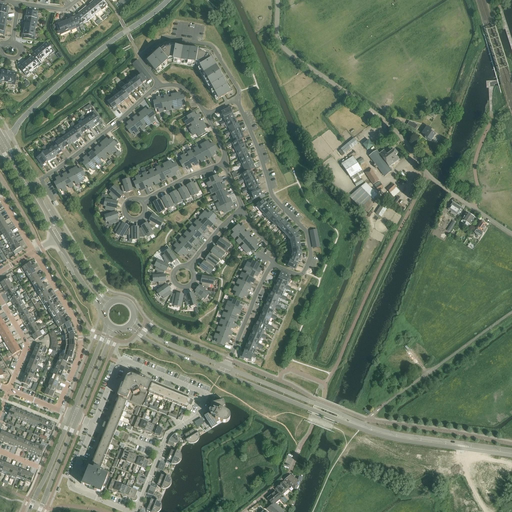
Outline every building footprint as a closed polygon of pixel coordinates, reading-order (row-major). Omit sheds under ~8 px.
[(94,0),(93,1),(101,11),(105,8),(105,7),(107,6),(102,0),(94,0)] [(91,6),(89,7),(95,15),(97,13),(98,14),(101,11),(93,1),(89,4),(91,6)] [(0,16),(6,18),(7,14),(6,14),(6,12),(8,12),(9,8),(4,7),(4,8),(0,7),(0,16)] [(86,7),(82,10),(90,20),(94,17),(94,16),(95,15),(89,7),(88,9),(86,7)] [(78,16),(83,25),(86,22),(87,23),(90,20),(82,10),(78,13),(80,15),(78,16)] [(26,21),(37,22),(38,17),(37,17),(38,13),(30,12),(31,11),(26,11),(26,15),(27,15),(27,17),(26,17),(26,21)] [(71,17),(76,29),(80,27),(80,26),(83,25),(78,16),(76,17),(75,15),(71,17)] [(65,22),(69,31),(71,30),(71,31),(76,29),(71,17),(66,19),(67,21),(65,22)] [(23,29),(35,31),(35,28),(37,28),(37,22),(26,21),(25,24),(26,24),(25,26),(24,26),(23,29)] [(69,31),(65,22),(63,23),(62,21),(56,24),(59,30),(58,30),(60,35),(69,31)] [(35,31),(23,29),(23,33),(24,33),(24,35),(23,39),(35,40),(35,35),(34,35),(35,31)] [(40,50),(46,57),(49,55),(50,56),(54,52),(47,43),(44,46),(43,47),(42,46),(39,48),(40,50)] [(211,55),(211,54),(209,50),(166,43),(145,59),(147,60),(151,66),(152,67),(153,68),(155,71),(158,74),(170,65),(173,64),(194,68),(198,69),(216,101),(218,99),(221,97),(222,97),(224,96),(225,95),(231,92),(233,91),(214,59),(212,60),(210,55),(211,55)] [(40,50),(39,48),(36,51),(37,52),(36,53),(36,52),(33,55),(34,56),(40,64),(44,60),(44,59),(46,57),(40,50)] [(27,62),(34,70),(36,68),(37,69),(41,65),(40,64),(34,56),(31,59),(30,60),(29,59),(26,61),(27,62)] [(27,62),(26,61),(23,63),(25,65),(23,66),(23,65),(20,68),(27,77),(32,73),(31,72),(34,70),(27,62)] [(141,75),(145,79),(149,76),(138,62),(133,66),(141,76),(141,75)] [(8,73),(6,83),(9,83),(9,85),(15,85),(17,74),(13,73),(13,74),(11,74),(11,72),(8,71),(8,73)] [(137,78),(142,84),(146,81),(145,79),(141,75),(141,76),(137,78)] [(134,81),(139,87),(142,84),(137,78),(134,81)] [(130,84),(135,90),(139,87),(134,81),(130,84)] [(135,90),(130,84),(126,87),(131,93),(135,90)] [(122,90),(123,92),(124,91),(127,96),(131,93),(126,87),(125,85),(121,88),(122,90)] [(120,94),(125,101),(129,98),(127,96),(124,91),(123,92),(120,94)] [(116,97),(121,104),(125,101),(120,94),(119,93),(115,96),(116,97)] [(175,95),(178,109),(183,108),(182,104),(185,104),(184,98),(181,98),(180,94),(175,95)] [(170,107),(173,106),(174,110),(178,109),(175,95),(171,96),(172,100),(169,101),(170,107)] [(163,108),(166,108),(166,112),(171,111),(170,107),(169,101),(168,96),(164,97),(164,101),(161,102),(163,108)] [(112,100),(117,107),(121,104),(116,97),(112,100)] [(161,102),(161,98),(156,99),(157,103),(154,104),(155,110),(158,109),(159,113),(163,112),(163,108),(161,102)] [(117,107),(112,100),(108,103),(113,110),(117,107)] [(221,113),(224,118),(232,114),(230,109),(232,108),(231,106),(222,111),(223,112),(221,113)] [(142,112),(151,124),(155,121),(152,118),(155,116),(151,111),(149,113),(146,109),(142,112)] [(95,126),(96,127),(99,125),(98,123),(100,122),(98,120),(100,118),(94,110),(92,112),(94,115),(90,118),(95,126)] [(151,124),(142,112),(139,115),(142,118),(139,120),(143,125),(145,123),(148,126),(151,124)] [(196,121),(200,119),(198,115),(194,117),(193,114),(187,117),(189,120),(185,122),(188,126),(191,124),(196,121)] [(224,118),(225,121),(226,123),(235,119),(232,114),(224,118)] [(137,130),(139,128),(142,131),(145,128),(143,125),(139,120),(136,117),(133,119),(136,123),(133,125),(137,130)] [(85,122),(90,129),(92,128),(93,129),(96,127),(95,126),(90,118),(86,121),(84,118),(82,120),(83,122),(85,122)] [(223,123),(224,125),(227,124),(228,128),(237,124),(235,119),(226,123),(225,121),(223,123)] [(133,125),(130,121),(127,124),(130,128),(127,130),(131,134),(133,132),(136,136),(139,133),(137,130),(133,125)] [(191,124),(193,127),(189,129),(191,132),(204,125),(202,121),(198,123),(196,121),(191,124)] [(85,122),(83,122),(80,125),(85,132),(90,129),(85,122)] [(416,130),(419,126),(415,124),(415,125),(409,122),(407,126),(414,129),(416,130)] [(228,128),(230,131),(231,133),(239,129),(237,124),(228,128)] [(75,129),(76,130),(80,136),(85,132),(80,125),(76,128),(75,125),(72,127),(74,129),(75,129)] [(204,125),(191,132),(193,136),(197,134),(199,137),(204,134),(202,131),(206,129),(204,125)] [(430,131),(432,130),(427,126),(422,134),(426,136),(425,138),(431,142),(435,135),(430,131)] [(231,134),(233,138),(241,134),(239,129),(231,133),(230,131),(228,132),(229,135),(231,134)] [(76,140),(77,142),(80,140),(79,138),(81,137),(80,136),(76,130),(71,133),(76,140)] [(67,136),(66,133),(63,135),(65,137),(66,137),(71,144),(73,143),(74,144),(77,142),(76,140),(71,133),(67,136)] [(235,142),(233,143),(233,144),(244,138),(241,134),(233,138),(235,142)] [(66,137),(65,137),(61,140),(66,147),(71,144),(66,137)] [(232,142),(229,143),(231,146),(233,145),(235,148),(243,145),(241,140),(244,139),(244,138),(233,144),(233,143),(232,142)] [(104,142),(113,153),(117,150),(114,147),(118,143),(116,141),(114,142),(113,140),(110,143),(107,139),(104,142)] [(344,154),(358,144),(354,139),(341,149),(341,150),(338,151),(342,156),(344,154)] [(57,142),(56,140),(53,142),(55,144),(56,144),(57,145),(61,151),(66,147),(61,140),(57,142)] [(369,140),(363,144),(367,150),(373,146),(369,140)] [(103,148),(101,150),(105,155),(107,153),(110,156),(113,153),(104,142),(100,145),(103,148)] [(204,144),(212,157),(215,154),(213,151),(216,149),(213,144),(210,145),(208,142),(204,144)] [(202,150),(200,151),(203,157),(205,155),(208,159),(212,157),(204,144),(200,146),(202,150)] [(52,148),(57,155),(62,152),(61,151),(57,145),(52,148)] [(235,148),(237,152),(237,153),(246,149),(243,145),(235,148)] [(99,160),(101,158),(104,161),(108,158),(105,155),(101,150),(98,147),(95,150),(97,153),(95,155),(99,160)] [(48,151),(47,148),(44,150),(46,152),(47,151),(52,159),(53,160),(56,158),(55,157),(57,155),(52,148),(48,151)] [(196,153),(193,155),(196,160),(199,159),(201,163),(205,160),(203,157),(200,151),(198,148),(194,150),(196,153)] [(248,154),(246,149),(237,153),(237,152),(234,153),(235,156),(236,156),(238,159),(240,158),(248,154)] [(369,157),(384,177),(392,171),(390,168),(399,160),(396,156),(398,154),(394,150),(387,155),(384,150),(379,154),(377,151),(369,157)] [(47,151),(46,152),(42,155),(47,162),(49,161),(50,162),(53,160),(52,159),(47,151)] [(190,164),(192,163),(194,166),(198,164),(196,160),(193,155),(191,151),(187,154),(189,157),(187,159),(186,159),(190,164)] [(93,165),(96,163),(98,166),(102,163),(99,160),(95,155),(92,152),(89,155),(92,158),(89,160),(93,165)] [(47,162),(42,155),(41,154),(40,154),(36,157),(37,159),(36,160),(42,169),(44,167),(43,166),(46,163),(47,162)] [(240,158),(241,162),(242,163),(250,159),(248,154),(240,158)] [(186,159),(187,159),(185,155),(181,158),(183,161),(180,163),(183,168),(186,166),(188,170),(192,168),(190,164),(186,159)] [(89,160),(87,157),(83,160),(86,163),(83,165),(87,170),(90,168),(93,171),(96,168),(93,165),(89,160)] [(353,157),(341,164),(350,178),(362,171),(353,157)] [(242,163),(241,162),(239,163),(240,166),(242,165),(244,168),(253,164),(250,159),(242,163)] [(167,163),(173,177),(177,175),(176,172),(179,171),(176,164),(172,165),(171,162),(167,163)] [(164,169),(162,170),(164,176),(165,177),(168,176),(169,179),(173,177),(167,163),(163,165),(164,169)] [(253,164),(244,168),(246,172),(244,173),(243,172),(240,174),(241,176),(243,175),(242,175),(251,171),(255,169),(253,164)] [(157,172),(155,174),(157,179),(158,180),(161,179),(162,182),(166,180),(165,177),(164,176),(162,170),(160,167),(156,169),(157,172)] [(73,170),(80,183),(84,181),(82,177),(85,175),(82,170),(79,172),(77,168),(73,170)] [(365,173),(373,185),(379,181),(371,169),(365,173)] [(71,183),(74,181),(76,185),(80,183),(73,170),(69,172),(71,176),(69,177),(68,177),(71,183)] [(150,182),(151,184),(154,182),(155,185),(159,183),(158,180),(157,179),(155,174),(153,170),(149,172),(151,175),(148,177),(150,182)] [(242,175),(243,175),(244,178),(245,180),(253,176),(251,171),(242,175)] [(364,174),(362,171),(350,178),(356,186),(363,181),(359,176),(364,174)] [(144,185),(144,187),(147,185),(148,188),(152,186),(151,184),(150,182),(148,177),(146,173),(142,175),(144,179),(141,180),(143,186),(144,185)] [(65,187),(65,186),(67,185),(69,189),(73,186),(71,183),(68,177),(69,177),(66,174),(62,176),(64,180),(62,181),(65,187)] [(141,180),(139,176),(135,178),(137,182),(134,183),(137,190),(140,189),(141,191),(145,190),(144,187),(144,185),(143,186),(141,180)] [(218,184),(222,182),(220,178),(216,180),(215,176),(209,179),(211,182),(207,184),(209,188),(213,186),(212,186),(218,184)] [(255,181),(253,176),(245,180),(244,178),(241,180),(243,182),(245,181),(247,185),(255,181)] [(54,184),(55,185),(58,190),(60,193),(63,192),(64,191),(67,190),(65,186),(65,187),(62,181),(60,177),(56,179),(57,182),(54,184)] [(126,192),(127,193),(133,191),(129,179),(125,180),(125,182),(123,182),(124,186),(121,187),(123,193),(126,192)] [(247,185),(249,188),(249,190),(258,186),(255,181),(247,185)] [(192,196),(193,197),(198,194),(198,193),(201,191),(196,183),(193,184),(193,183),(187,186),(188,187),(192,196)] [(350,196),(360,207),(375,194),(365,183),(350,196)] [(374,186),(378,191),(383,187),(381,184),(379,185),(378,183),(374,186)] [(212,186),(213,186),(214,189),(210,191),(212,195),(216,193),(221,191),(225,189),(223,185),(219,187),(218,184),(212,186)] [(387,190),(394,197),(399,192),(392,184),(387,190)] [(109,195),(116,201),(119,199),(119,200),(124,195),(114,186),(111,189),(112,190),(111,192),(109,195)] [(250,191),(251,194),(260,190),(258,186),(249,190),(249,188),(246,189),(247,192),(250,191)] [(184,200),(185,204),(187,203),(186,200),(190,198),(189,197),(192,196),(188,187),(185,188),(184,187),(179,190),(179,191),(184,200)] [(260,190),(251,194),(250,195),(252,200),(255,199),(256,201),(265,196),(264,194),(262,195),(260,190)] [(179,191),(176,193),(176,192),(170,194),(171,196),(171,195),(175,204),(176,205),(181,203),(181,201),(184,200),(179,191)] [(216,193),(217,196),(213,198),(215,202),(219,200),(224,198),(228,196),(226,192),(222,193),(221,191),(216,193)] [(167,208),(167,209),(167,210),(173,207),(172,206),(175,204),(171,195),(171,196),(168,197),(167,196),(162,199),(162,200),(163,200),(167,208)] [(219,200),(220,203),(216,205),(218,209),(231,203),(229,199),(225,200),(224,198),(219,200)] [(105,210),(115,212),(115,209),(117,209),(118,203),(105,200),(104,204),(106,204),(105,207),(106,207),(105,210)] [(163,200),(162,200),(160,201),(159,200),(153,203),(159,214),(165,211),(164,210),(167,209),(167,208),(163,200)] [(257,206),(260,210),(266,204),(263,200),(257,206)] [(448,209),(457,215),(461,208),(453,202),(448,209)] [(231,203),(218,209),(219,213),(223,211),(225,214),(230,212),(229,209),(233,207),(231,203)] [(263,213),(269,208),(266,204),(260,210),(259,211),(262,214),(263,213)] [(376,214),(381,217),(386,209),(381,206),(376,214)] [(263,213),(267,217),(273,211),(269,208),(263,213)] [(273,211),(267,217),(270,220),(276,215),(273,211)] [(108,222),(109,225),(119,222),(118,219),(119,218),(117,212),(105,216),(106,220),(107,220),(108,222)] [(202,215),(213,225),(216,222),(214,220),(216,217),(210,212),(208,215),(205,212),(202,215)] [(465,225),(468,228),(469,225),(474,218),(466,213),(461,220),(466,223),(465,225)] [(149,224),(155,227),(156,225),(159,226),(160,224),(162,225),(163,221),(152,215),(149,221),(150,221),(149,224)] [(213,225),(202,215),(199,219),(202,221),(200,224),(205,228),(206,229),(208,226),(210,228),(213,225)] [(273,224),(279,218),(276,215),(270,220),(271,221),(269,222),(271,225),(273,223),(273,224)] [(279,218),(273,224),(272,225),(275,229),(277,227),(278,226),(282,222),(279,218)] [(200,233),(201,234),(203,232),(205,234),(208,231),(206,229),(205,228),(200,224),(197,221),(194,224),(197,227),(195,229),(200,233)] [(278,226),(281,230),(287,224),(283,221),(282,222),(278,226)] [(481,236),(482,236),(483,233),(483,232),(482,232),(486,225),(486,224),(485,223),(483,223),(480,222),(476,228),(477,229),(475,231),(475,232),(476,233),(477,234),(478,235),(480,236),(481,236)] [(119,236),(122,238),(129,227),(123,224),(123,225),(120,223),(115,231),(118,233),(117,233),(119,235),(119,236)] [(139,229),(144,238),(147,236),(149,235),(150,236),(153,234),(147,223),(142,227),(142,228),(139,229)] [(287,224),(281,230),(284,233),(290,228),(287,224)] [(7,226),(0,230),(3,235),(10,230),(7,226)] [(195,239),(196,240),(198,238),(200,240),(203,236),(201,234),(200,233),(195,229),(192,226),(189,230),(192,233),(190,235),(195,239)] [(242,232),(245,229),(242,226),(239,229),(237,226),(232,231),(234,233),(231,236),(234,239),(237,236),(242,232)] [(132,235),(132,243),(136,243),(136,240),(138,240),(138,228),(132,228),(132,229),(129,229),(129,235),(132,235)] [(290,228),(284,233),(283,235),(286,238),(287,237),(293,231),(290,228)] [(3,235),(5,239),(13,235),(10,230),(3,235)] [(317,230),(311,231),(314,248),(320,246),(317,230)] [(293,231),(287,237),(291,240),(297,235),(293,231)] [(187,238),(185,241),(190,245),(191,246),(193,243),(195,245),(198,242),(196,240),(195,239),(190,235),(187,232),(184,236),(187,238)] [(247,238),(250,235),(247,232),(244,235),(242,232),(237,236),(239,239),(236,241),(239,245),(243,242),(242,242),(247,238)] [(5,239),(8,243),(15,239),(13,235),(5,239)] [(291,240),(291,244),(299,243),(298,237),(297,235),(291,240)] [(226,251),(225,251),(226,252),(230,247),(229,246),(231,243),(223,237),(221,240),(220,239),(217,244),(218,245),(226,251)] [(185,250),(186,251),(188,249),(190,251),(193,248),(191,246),(190,245),(185,241),(182,238),(179,241),(182,244),(180,246),(184,250),(185,250)] [(242,242),(243,242),(244,244),(241,247),(244,250),(255,241),(253,238),(249,240),(247,238),(242,242)] [(8,243),(11,248),(18,243),(15,239),(8,243)] [(255,241),(244,250),(247,254),(250,251),(253,254),(257,250),(255,247),(258,244),(255,241)] [(18,243),(11,248),(15,255),(24,250),(20,244),(19,245),(18,243)] [(180,246),(177,243),(174,247),(177,250),(175,252),(180,257),(183,255),(185,257),(188,253),(186,251),(185,250),(184,250),(180,246)] [(220,258),(220,259),(221,259),(225,254),(224,253),(225,251),(226,251),(218,245),(216,248),(215,247),(211,252),(212,253),(220,258)] [(162,256),(168,264),(171,263),(171,264),(176,260),(169,249),(166,252),(167,253),(165,254),(162,256)] [(293,254),(292,258),(299,261),(301,255),(301,252),(293,254)] [(214,266),(215,267),(219,262),(218,261),(220,259),(220,258),(212,253),(210,255),(209,255),(206,260),(207,260),(214,266)] [(207,260),(206,260),(205,263),(204,262),(200,267),(210,274),(214,269),(213,269),(214,266),(207,260)] [(155,270),(164,274),(165,271),(166,272),(169,266),(157,261),(154,267),(156,268),(155,270)] [(246,267),(259,274),(261,270),(257,268),(258,265),(253,262),(251,265),(248,263),(246,267)] [(33,268),(36,266),(35,265),(32,266),(30,263),(21,269),(24,274),(26,273),(25,272),(33,268)] [(26,273),(28,277),(36,273),(34,270),(37,268),(36,266),(33,268),(25,272),(26,273)] [(259,274),(246,267),(244,271),(247,273),(246,275),(251,278),(253,275),(257,277),(259,274)] [(278,279),(289,283),(291,278),(288,277),(289,275),(279,271),(278,273),(280,274),(278,279)] [(37,276),(36,273),(28,277),(31,282),(38,277),(41,276),(40,274),(37,276)] [(244,279),(242,282),(248,285),(249,282),(253,284),(255,280),(251,278),(246,275),(242,273),(240,277),(244,279)] [(158,282),(159,285),(165,285),(165,282),(166,281),(165,275),(153,276),(153,280),(154,280),(155,282),(158,282)] [(31,282),(34,286),(41,282),(39,279),(42,277),(41,276),(38,277),(31,282)] [(2,285),(3,288),(11,283),(7,277),(3,279),(4,281),(0,283),(1,285),(2,285)] [(202,286),(208,288),(209,284),(212,285),(213,283),(214,283),(215,279),(202,277),(201,283),(202,283),(202,286)] [(278,279),(276,284),(285,287),(286,286),(287,286),(289,283),(278,279)] [(242,282),(239,280),(237,284),(240,286),(239,289),(244,292),(246,289),(250,291),(252,287),(248,285),(242,282)] [(34,286),(37,291),(44,287),(47,285),(46,283),(43,285),(41,282),(34,286)] [(4,291),(5,293),(13,288),(11,283),(3,288),(5,291),(4,291)] [(274,289),(284,293),(286,289),(287,290),(288,287),(287,286),(286,286),(285,287),(276,284),(274,289)] [(37,291),(39,296),(47,291),(45,288),(48,287),(47,285),(44,287),(37,291)] [(171,296),(173,294),(172,293),(170,290),(171,290),(167,285),(157,292),(158,294),(157,295),(159,298),(162,296),(164,299),(169,295),(171,296)] [(194,294),(202,301),(204,298),(205,297),(207,298),(209,295),(200,286),(195,291),(196,292),(194,294)] [(239,289),(235,287),(233,291),(237,293),(235,296),(241,299),(242,296),(246,298),(248,294),(244,292),(239,289)] [(13,288),(5,293),(6,294),(7,294),(9,297),(16,292),(13,288)] [(274,289),(272,293),(272,294),(281,297),(281,296),(283,296),(284,293),(274,289)] [(48,294),(47,291),(39,296),(42,300),(50,296),(52,294),(51,292),(48,294)] [(10,300),(11,301),(19,297),(16,292),(9,297),(10,300)] [(190,305),(191,309),(195,307),(194,306),(197,305),(193,293),(187,295),(187,296),(184,297),(187,306),(190,305)] [(268,298),(279,302),(280,299),(283,300),(284,297),(283,296),(281,296),(281,297),(272,294),(272,293),(271,293),(268,298)] [(50,296),(42,300),(45,305),(52,300),(51,298),(53,296),(52,294),(50,296)] [(173,294),(171,296),(173,298),(172,304),(175,305),(174,308),(178,309),(178,307),(181,308),(183,295),(177,294),(177,295),(174,294),(173,294)] [(12,303),(14,305),(21,301),(19,297),(11,301),(12,303)] [(279,302),(268,298),(266,303),(275,306),(276,305),(277,306),(279,302)] [(52,300),(45,305),(48,310),(55,305),(58,303),(57,302),(54,303),(52,300)] [(227,306),(240,311),(242,307),(238,306),(239,302),(233,300),(232,303),(228,302),(227,306)] [(21,301),(14,305),(16,308),(15,309),(16,310),(24,305),(21,301)] [(55,305),(48,310),(51,314),(58,310),(56,307),(59,305),(58,303),(55,305)] [(278,306),(277,306),(276,305),(275,306),(266,303),(264,308),(273,311),(274,308),(277,309),(278,306)] [(17,311),(19,314),(27,310),(24,305),(16,310),(17,312),(17,311)] [(240,311),(227,306),(225,310),(229,312),(228,314),(228,315),(234,317),(235,314),(239,315),(240,311)] [(273,311),(264,308),(262,313),(271,316),(272,315),(273,311)] [(20,317),(21,319),(29,314),(27,310),(19,314),(21,317),(20,317)] [(51,314),(53,319),(61,314),(64,313),(63,311),(60,313),(58,310),(51,314)] [(53,319),(56,324),(64,319),(62,316),(65,314),(64,313),(61,314),(53,319)] [(228,315),(228,314),(224,313),(222,317),(226,319),(225,322),(231,324),(232,321),(236,323),(238,318),(234,317),(228,315)] [(262,313),(260,318),(269,321),(270,318),(273,319),(274,316),(272,315),(271,316),(262,313)] [(23,320),(24,323),(32,319),(29,314),(21,319),(22,321),(23,320)] [(260,318),(258,323),(265,326),(267,327),(267,325),(269,321),(260,318)] [(34,323),(32,319),(24,323),(26,326),(26,328),(34,323)] [(64,319),(56,324),(59,328),(60,328),(62,327),(66,324),(69,322),(68,320),(65,322),(64,319)] [(224,326),(222,329),(228,331),(229,328),(233,330),(235,325),(231,324),(225,322),(221,320),(220,324),(224,326)] [(62,327),(60,328),(61,332),(64,331),(72,328),(69,322),(66,324),(62,327)] [(270,326),(267,325),(267,327),(265,326),(258,323),(256,322),(254,327),(264,331),(266,328),(269,329),(270,326)] [(28,329),(30,332),(37,327),(34,323),(26,328),(27,329),(28,329)] [(37,327),(30,332),(31,335),(32,336),(40,332),(37,327)] [(222,329),(219,327),(217,332),(221,333),(220,336),(225,338),(226,338),(227,335),(231,337),(232,332),(228,331),(222,329)] [(254,327),(252,332),(261,336),(262,334),(263,335),(264,331),(254,327)] [(7,329),(0,333),(2,338),(10,333),(7,329)] [(40,332),(32,336),(33,338),(35,341),(43,336),(40,332)] [(264,335),(263,335),(262,334),(261,336),(252,332),(250,337),(259,341),(260,337),(263,338),(264,335)] [(13,337),(10,333),(2,338),(5,342),(13,337)] [(220,336),(216,334),(214,339),(218,340),(217,343),(223,345),(224,342),(228,344),(230,340),(226,338),(225,338),(220,336)] [(5,342),(8,346),(15,342),(13,337),(5,342)] [(259,341),(250,337),(248,342),(257,346),(257,344),(259,341)] [(18,346),(15,342),(8,346),(10,351),(18,346)] [(260,345),(257,344),(257,346),(248,342),(246,347),(255,351),(256,347),(259,348),(260,345)] [(34,349),(43,353),(45,354),(47,349),(37,345),(36,348),(35,348),(34,349)] [(18,346),(10,351),(5,353),(8,358),(20,351),(21,351),(18,346)] [(246,347),(244,352),(253,356),(252,357),(255,358),(256,355),(253,354),(255,351),(246,347)] [(41,358),(40,359),(43,360),(44,358),(41,357),(43,353),(34,349),(33,351),(34,351),(33,354),(41,358)] [(65,351),(64,355),(69,357),(72,359),(73,353),(65,351)] [(253,356),(244,352),(242,357),(240,356),(239,358),(243,360),(244,358),(251,361),(252,357),(253,356)] [(59,359),(67,362),(68,359),(71,361),(72,359),(69,357),(64,355),(61,354),(59,359)] [(30,361),(29,364),(37,367),(37,368),(39,369),(40,367),(37,366),(39,362),(30,359),(30,361)] [(59,359),(57,364),(65,367),(68,369),(69,367),(66,365),(67,362),(59,359)] [(55,369),(63,372),(64,369),(67,371),(68,369),(65,367),(57,364),(55,369)] [(26,370),(25,373),(33,377),(33,378),(35,378),(36,376),(34,376),(35,372),(26,368),(26,370)] [(55,369),(53,374),(61,378),(64,379),(65,377),(62,376),(63,372),(55,369)] [(53,374),(51,379),(59,383),(60,379),(63,381),(64,379),(61,378),(53,374)] [(119,396),(130,400),(132,395),(131,392),(130,392),(131,391),(132,391),(133,394),(139,392),(138,389),(138,387),(140,388),(139,388),(141,391),(146,394),(150,383),(151,381),(145,379),(145,380),(140,378),(134,376),(133,378),(132,377),(128,379),(128,380),(125,379),(123,385),(121,390),(120,389),(117,395),(119,396)] [(31,381),(23,378),(22,379),(23,380),(21,383),(24,384),(23,387),(27,389),(28,386),(29,386),(31,381)] [(51,379),(49,384),(57,388),(60,389),(61,387),(57,386),(59,383),(51,379)] [(49,384),(47,389),(55,393),(56,389),(59,391),(60,389),(57,388),(49,384)] [(156,385),(154,385),(152,384),(152,385),(190,400),(190,399),(188,398),(187,398),(185,397),(184,397),(182,396),(179,395),(178,394),(175,393),(173,392),(170,391),(169,391),(165,389),(163,388),(160,387),(159,387),(156,385)] [(148,393),(187,409),(188,405),(189,405),(191,405),(191,406),(193,401),(192,401),(191,401),(190,400),(189,400),(188,399),(183,397),(181,397),(180,396),(179,396),(170,392),(169,392),(167,391),(166,391),(162,389),(160,388),(159,388),(158,387),(155,386),(154,386),(153,385),(152,385),(148,393)] [(55,393),(47,389),(45,395),(53,398),(56,399),(56,397),(53,396),(55,393)] [(131,401),(141,406),(146,395),(140,393),(139,395),(135,397),(133,396),(131,401)] [(189,405),(188,405),(187,409),(148,393),(148,394),(187,409),(189,405)] [(204,416),(212,429),(218,425),(222,422),(223,423),(224,423),(225,423),(226,423),(226,422),(227,422),(228,422),(229,421),(229,420),(230,419),(230,418),(230,417),(230,416),(229,415),(229,414),(229,413),(228,413),(227,412),(226,412),(224,403),(223,400),(215,397),(212,404),(211,408),(210,408),(212,409),(211,410),(210,410),(209,411),(209,412),(209,413),(210,413),(209,414),(208,414),(204,416)] [(92,464),(91,465),(92,465),(107,430),(119,398),(118,398),(118,400),(117,402),(115,406),(114,407),(113,410),(113,412),(111,415),(111,416),(110,419),(109,421),(106,429),(105,430),(105,431),(104,434),(103,436),(102,439),(101,440),(100,443),(99,445),(98,449),(97,449),(96,453),(96,454),(94,458),(93,459),(92,462),(92,464)] [(93,465),(101,468),(112,440),(115,434),(128,402),(119,398),(107,430),(92,465),(93,465)] [(8,415),(13,417),(16,409),(12,407),(8,415)] [(31,415),(26,413),(23,421),(27,423),(31,415)] [(143,417),(142,419),(143,420),(139,431),(140,431),(141,431),(142,430),(144,432),(148,423),(149,420),(145,419),(145,417),(143,417)] [(143,420),(142,419),(138,418),(134,428),(137,428),(137,429),(137,430),(138,430),(139,431),(143,420)] [(149,433),(149,435),(150,435),(151,435),(152,435),(154,436),(158,427),(154,425),(155,422),(153,422),(152,424),(153,425),(149,433)] [(50,423),(46,431),(51,433),(54,425),(50,423)] [(148,435),(149,435),(149,433),(153,425),(152,424),(148,423),(144,432),(147,432),(147,433),(147,434),(148,434),(148,435)] [(158,427),(154,436),(157,437),(157,438),(158,439),(159,439),(160,439),(161,439),(162,439),(162,438),(163,437),(163,436),(163,435),(163,434),(162,434),(161,433),(163,429),(158,427)] [(192,437),(196,443),(197,442),(198,441),(198,440),(199,439),(199,438),(199,437),(199,436),(199,435),(199,434),(199,433),(198,433),(197,434),(194,429),(189,432),(192,437)] [(171,437),(178,443),(178,442),(179,441),(179,440),(178,439),(181,437),(178,432),(175,434),(174,435),(173,435),(172,436),(171,437)] [(192,437),(189,432),(185,435),(187,439),(185,440),(186,441),(187,442),(187,443),(188,443),(189,443),(190,444),(191,444),(192,444),(193,444),(194,444),(195,443),(196,443),(192,437)] [(7,434),(3,442),(5,443),(5,442),(8,443),(11,435),(7,434)] [(15,446),(18,447),(22,437),(20,436),(19,438),(16,437),(13,446),(14,447),(15,446)] [(178,443),(171,437),(170,438),(170,439),(169,440),(169,441),(167,444),(173,447),(174,443),(176,444),(177,444),(178,443)] [(26,441),(22,450),(24,450),(27,451),(30,443),(26,441)] [(35,445),(32,454),(33,454),(36,455),(40,447),(35,445)] [(40,447),(36,455),(40,456),(39,457),(41,458),(45,449),(40,447)] [(125,462),(123,465),(126,466),(127,463),(126,462),(129,453),(130,451),(129,451),(128,451),(127,452),(125,450),(120,460),(125,462)] [(169,455),(181,460),(181,459),(182,458),(182,457),(181,456),(181,455),(181,454),(180,453),(179,452),(179,451),(178,451),(177,450),(176,452),(171,450),(169,455)] [(129,453),(126,462),(131,464),(135,455),(132,454),(132,453),(132,452),(131,452),(130,451),(129,453)] [(137,456),(135,455),(131,464),(135,465),(134,468),(136,469),(137,466),(136,466),(139,457),(140,455),(139,455),(138,456),(137,456)] [(136,466),(137,466),(141,468),(145,459),(142,458),(142,457),(142,456),(141,456),(140,455),(139,457),(136,466)] [(180,461),(181,460),(169,455),(166,463),(171,465),(171,464),(172,465),(174,465),(175,465),(176,465),(177,464),(179,463),(180,462),(180,461)] [(145,459),(141,468),(146,470),(148,465),(149,466),(150,466),(150,465),(151,465),(152,464),(152,463),(152,462),(152,461),(151,460),(150,460),(149,459),(148,459),(148,460),(147,460),(145,459)] [(2,471),(7,473),(10,465),(5,463),(2,471)] [(15,467),(10,465),(7,473),(6,475),(11,477),(12,475),(15,467)] [(101,468),(93,465),(91,469),(88,467),(81,484),(95,490),(94,491),(98,492),(104,493),(111,476),(102,473),(101,474),(100,473),(101,472),(102,469),(101,468)] [(24,471),(21,479),(20,481),(25,483),(26,481),(29,473),(24,471)] [(26,481),(31,483),(34,475),(29,473),(26,481)] [(164,482),(171,485),(171,484),(171,483),(172,482),(171,481),(171,480),(171,479),(170,478),(170,477),(169,477),(169,476),(168,476),(168,475),(167,475),(166,477),(161,475),(159,480),(164,482)] [(292,487),(294,489),(295,489),(297,484),(298,480),(290,475),(284,481),(292,487)] [(120,479),(118,479),(117,481),(118,482),(114,491),(113,493),(114,493),(115,493),(116,492),(119,494),(122,485),(118,483),(120,479)] [(113,493),(114,491),(118,482),(117,481),(113,480),(108,490),(109,490),(111,490),(112,491),(112,492),(113,493)] [(164,482),(159,480),(157,485),(162,487),(161,489),(162,489),(163,489),(164,489),(165,489),(166,489),(167,489),(168,488),(169,487),(170,486),(171,486),(171,485),(164,482)] [(294,489),(292,487),(290,489),(286,485),(287,485),(286,484),(285,484),(283,482),(275,489),(282,497),(288,491),(290,493),(294,489)] [(130,484),(127,483),(126,486),(127,487),(124,495),(123,497),(124,497),(125,497),(126,497),(129,498),(132,489),(128,487),(130,484)] [(123,497),(124,495),(127,487),(126,486),(122,485),(119,494),(121,494),(122,495),(122,496),(123,497)] [(132,489),(129,498),(131,499),(132,500),(132,501),(133,501),(134,501),(135,501),(136,501),(137,500),(137,499),(138,499),(138,498),(138,497),(137,497),(137,496),(136,496),(136,495),(138,491),(132,489)] [(283,511),(285,511),(279,506),(275,503),(280,499),(282,502),(283,502),(284,504),(286,502),(282,498),(281,498),(276,492),(267,499),(272,505),(266,509),(269,511),(283,511)] [(154,506),(161,509),(161,508),(161,507),(162,506),(161,505),(161,504),(161,503),(160,503),(160,502),(159,501),(159,500),(158,500),(157,499),(156,501),(151,499),(149,504),(154,506)]
